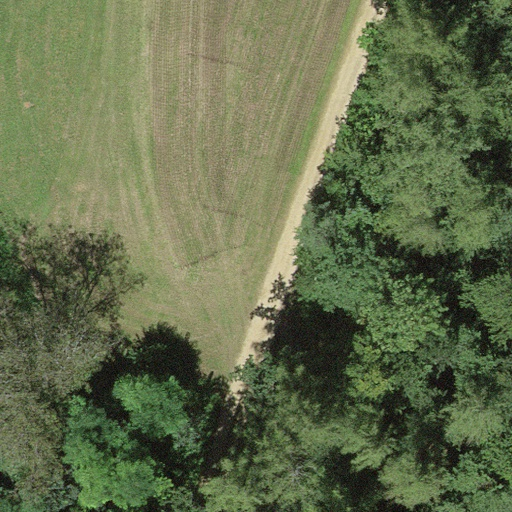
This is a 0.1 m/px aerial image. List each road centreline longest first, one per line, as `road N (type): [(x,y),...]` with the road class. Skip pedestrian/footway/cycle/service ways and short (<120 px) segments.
road 1 (track): [(204,511),(274,289),(381,0)]
road 2 (track): [(274,289),(411,400),(465,459),(477,511)]
